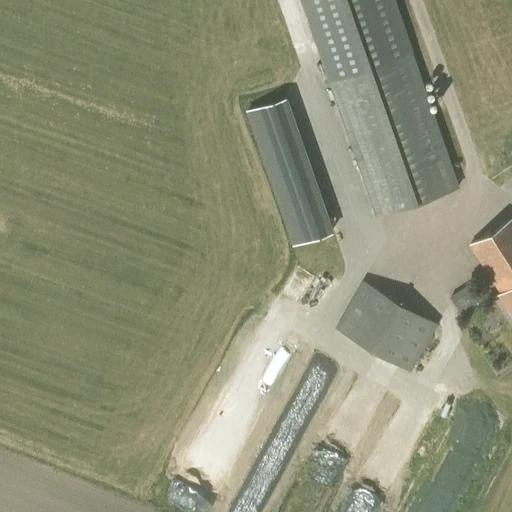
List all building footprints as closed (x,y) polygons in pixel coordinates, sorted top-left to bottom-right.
[(394,0),(302,0),(329,77),(377,215),(378,214),(399,207),(459,186),(411,50),(411,49),(394,0)] [(297,92),(251,106),(292,243),(338,229),(297,92)] [(511,217),(471,243),(501,291),(499,292),(511,313),(511,217)] [(397,297),(363,279),(336,328),(384,354),(411,370),(438,323),(413,307),(397,297)] [(450,295),(462,313),(486,297),(475,279),(450,295)]
